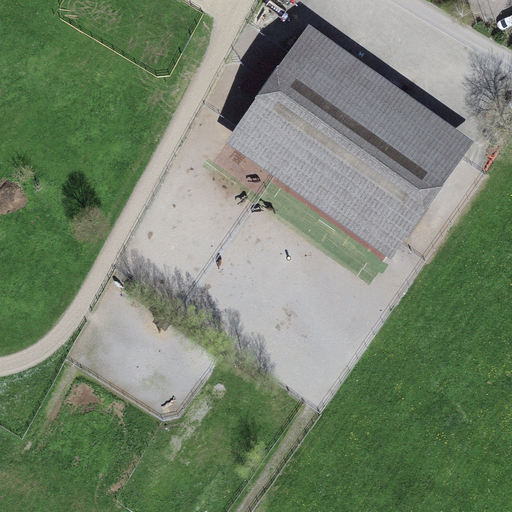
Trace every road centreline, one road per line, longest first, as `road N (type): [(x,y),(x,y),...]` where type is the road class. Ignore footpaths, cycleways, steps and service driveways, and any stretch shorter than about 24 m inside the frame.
road 1 (track): [(27,445),(117,277),(139,266)]
road 2 (track): [(239,511),(322,392)]
